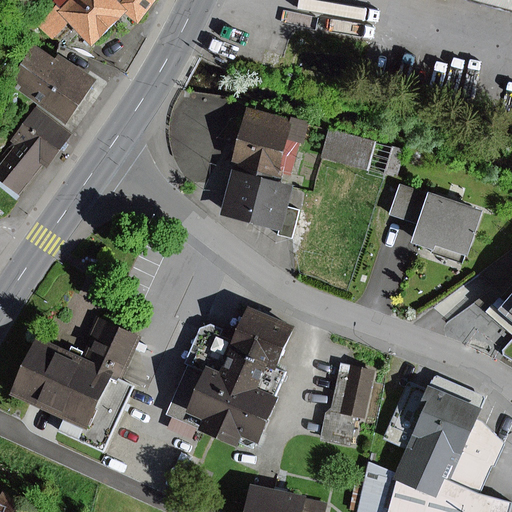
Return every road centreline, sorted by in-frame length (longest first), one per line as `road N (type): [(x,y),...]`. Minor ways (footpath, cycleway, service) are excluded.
road 1 (residential): [(107,152),(284,289),(511,383)]
road 2 (residential): [(0,423),(179,511)]
road 3 (primary): [(197,0),(107,152)]
road 4 (primary): [(107,152),(35,253)]
